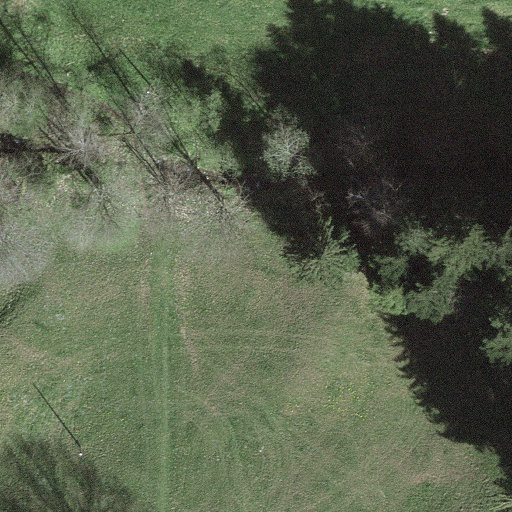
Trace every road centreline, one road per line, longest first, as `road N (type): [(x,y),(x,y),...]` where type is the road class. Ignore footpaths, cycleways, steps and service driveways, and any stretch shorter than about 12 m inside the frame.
road 1 (track): [(114,127),(511,121)]
road 2 (track): [(142,178),(155,273),(159,511)]
